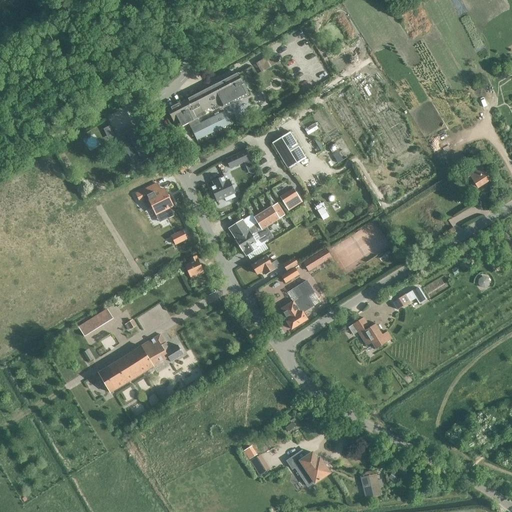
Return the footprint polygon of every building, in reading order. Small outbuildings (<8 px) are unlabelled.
[(238,74),(227,80),(168,110),(178,129),(188,124),(197,141),(230,124),(224,112),(200,125),(197,119),(196,119),(195,117),(199,114),(201,117),(205,115),(203,112),(214,107),(216,110),(248,94),(238,74)] [(126,133),(119,137),(124,146),(128,144),(134,154),(129,157),(134,166),(141,162),(151,157),(136,127),(126,132),(126,133)] [(290,132),(272,143),(288,169),(306,159),(290,132)] [(336,143),(329,148),(332,153),(339,149),(336,143)] [(250,160),(246,151),(226,160),(230,169),(250,160)] [(338,153),(333,156),(338,163),(343,160),(338,153)] [(471,178),(472,180),(473,182),(470,184),(473,188),(476,186),(477,188),(489,181),(488,179),(489,178),(487,174),(485,175),(483,171),(484,171),(482,166),(480,167),(479,165),(474,168),(475,170),(467,175),(469,179),(471,178)] [(214,186),(211,188),(217,201),(224,198),(226,201),(235,197),(234,194),(235,193),(229,180),(226,181),(224,177),(213,182),(214,186)] [(157,184),(140,193),(148,209),(152,206),(160,222),(173,216),(169,208),(173,206),(164,190),(161,191),(157,184)] [(293,189),(280,197),(289,211),(302,202),(293,189)] [(332,194),(327,198),(330,203),(335,200),(332,194)] [(277,204),(254,218),(257,223),(260,228),(261,230),(284,216),(277,204)] [(321,204),(315,207),(323,220),(328,217),(321,204)] [(242,221),(229,228),(236,241),(249,233),(252,231),(253,232),(259,228),(260,228),(257,223),(247,230),(243,222),(242,221)] [(236,241),(235,241),(241,252),(242,252),(245,257),(258,249),(258,248),(267,242),(259,228),(253,232),(252,231),(249,233),(236,241)] [(183,231),(171,237),(175,245),(187,239),(183,231)] [(326,249),(303,263),(308,271),(331,257),(326,249)] [(189,277),(202,271),(195,257),(189,260),(191,264),(185,267),(189,277)] [(274,268),(279,266),(277,262),(271,265),(266,257),(251,266),(256,275),(263,271),(265,275),(275,269),(274,268)] [(286,270),(297,264),(293,257),(282,264),(286,270)] [(280,277),(285,284),(298,276),(294,269),(280,277)] [(293,302),(281,310),(287,321),(286,322),(290,330),(307,320),(303,313),(304,312),(312,308),(307,300),(306,298),(314,293),(307,282),(298,287),(304,296),(299,299),(299,300),(294,303),(293,302)] [(419,287),(393,303),(397,310),(415,299),(419,305),(427,300),(419,287)] [(364,318),(348,327),(353,335),(357,332),(358,334),(366,346),(371,343),(376,349),(391,340),(387,332),(382,336),(375,324),(367,329),(365,327),(368,325),(364,318)] [(183,354),(178,345),(170,350),(166,343),(160,334),(98,373),(111,393),(153,367),(168,358),(170,362),(183,354)] [(61,351),(64,356),(71,352),(68,346),(61,351)] [(92,359),(87,350),(82,352),(88,362),(92,359)] [(257,455),(251,446),(244,451),(249,460),(257,455)] [(296,455),(287,461),(292,469),(301,463),(310,476),(306,479),(310,485),(314,482),(315,483),(330,473),(320,458),(317,460),(312,453),(300,461),(296,455)] [(250,462),(258,475),(269,468),(260,455),(250,462)] [(376,474),(361,477),(366,499),(381,495),(376,474)]
